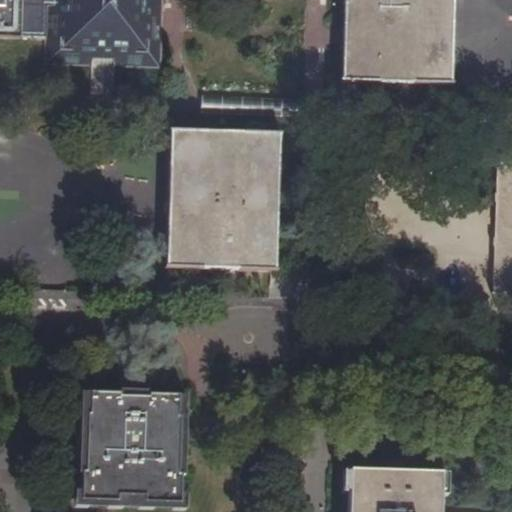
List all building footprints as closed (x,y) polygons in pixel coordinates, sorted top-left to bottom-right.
[(0,0),(0,38),(47,40),(47,65),(102,67),(160,68),(161,30),(161,0),(0,0)] [(452,0),(341,0),(339,80),(450,84),(452,0)] [(278,133),(168,130),(164,268),(270,272),(274,272),(278,133)] [(511,157),(496,157),(492,295),(511,295),(511,157)] [(33,292),(34,309),(67,305),(66,289),(33,292)] [(84,417),(82,475),(78,475),(77,504),(112,505),(112,498),(140,499),(140,505),(175,507),(177,478),(174,478),(176,421),(174,421),(175,399),(144,398),(144,401),(117,400),(117,396),(88,395),(87,417),(84,417)] [(384,461),(383,472),(406,473),(407,462),(384,461)] [(437,511),(439,474),(406,473),(383,472),(345,471),(343,511),(437,511)]
